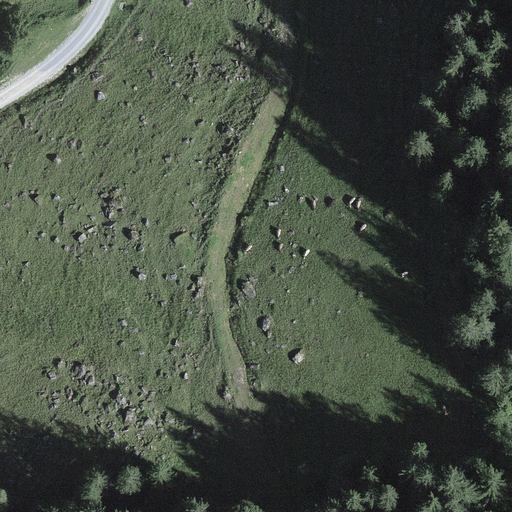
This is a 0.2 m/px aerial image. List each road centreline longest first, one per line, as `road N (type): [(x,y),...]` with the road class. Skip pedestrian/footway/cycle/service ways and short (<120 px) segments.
road 1 (track): [(284,511),(223,335),(218,255),(246,164),(281,95),(289,0)]
road 2 (track): [(0,100),(73,45),(103,0)]
